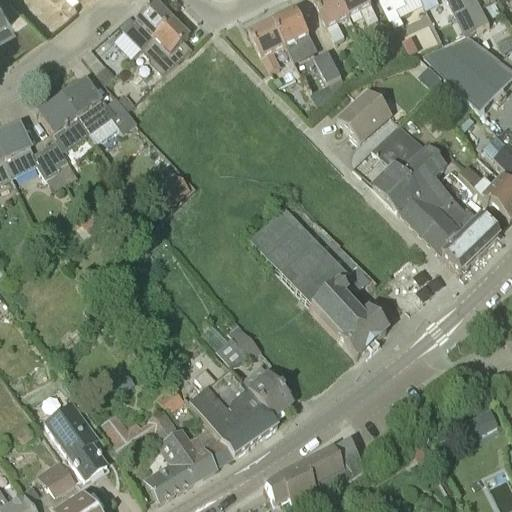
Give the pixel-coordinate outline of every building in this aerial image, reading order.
[(338,0),(323,0),(314,5),(328,33),(335,46),(344,42),(337,29),(350,22),(338,0)] [(366,0),(338,0),(350,22),(362,16),(368,30),(378,25),(372,11),(366,0)] [(387,0),(388,1),(379,5),(393,34),(402,30),(395,16),(405,11),(402,6),(413,0),(387,0)] [(459,0),(444,0),(454,19),(455,19),(466,13),(459,0)] [(474,0),(459,0),(466,13),(468,18),(477,36),(489,30),(474,0)] [(0,31),(12,25),(0,2),(0,31)] [(135,27),(124,38),(140,54),(170,25),(153,8),(134,27),(135,27)] [(296,15),(271,27),(285,53),(292,67),(305,61),(317,55),(296,15)] [(170,25),(140,54),(149,63),(149,66),(162,80),(192,56),(183,46),(187,42),(170,25)] [(271,27),(249,38),(262,65),(263,64),(270,78),(280,73),(272,59),(285,53),(271,27)] [(470,43),(425,61),(480,120),(511,84),(511,77),(498,66),(470,43)] [(328,57),(313,64),(324,92),(341,85),(328,57)] [(504,59),(498,66),(511,77),(511,57),(508,62),(504,59)] [(84,87),(60,104),(87,142),(114,123),(126,139),(135,132),(124,117),(116,106),(115,104),(105,111),(102,107),(99,108),(84,87)] [(368,98),(335,125),(356,150),(389,123),(368,98)] [(124,100),(116,106),(124,117),(133,111),(124,100)] [(60,104),(37,119),(49,136),(54,147),(42,154),(56,177),(67,170),(67,169),(62,159),(87,142),(60,104)] [(388,172),(370,190),(398,219),(399,219),(419,200),(399,179),(424,154),(398,128),(392,134),(392,133),(385,140),(386,140),(371,155),(388,172)] [(18,131),(0,140),(0,163),(2,168),(11,185),(36,173),(44,186),(45,185),(46,187),(58,180),(56,177),(42,154),(32,160),(18,131)] [(495,140),(482,155),(492,167),(511,187),(511,159),(506,153),(507,152),(495,140)] [(434,145),(424,154),(443,172),(453,163),(434,145)] [(419,200),(399,219),(439,261),(439,262),(459,281),(497,243),(499,240),(499,238),(489,228),(485,231),(477,223),(474,226),(451,204),(434,186),(445,174),(443,172),(424,154),(399,179),(419,200)] [(0,163),(0,190),(11,185),(2,168),(0,163)] [(460,178),(457,181),(508,229),(511,224),(511,196),(499,184),(488,194),(466,171),(460,177),(460,178)] [(174,181),(155,199),(168,215),(188,196),(174,181)] [(283,216),(248,249),(308,314),(338,348),(339,347),(351,361),(355,365),(363,358),(367,362),(381,349),(377,345),(384,338),(365,316),(359,321),(342,303),(346,299),(346,298),(352,293),(356,298),(366,289),(366,290),(370,287),(303,216),(294,207),(284,216),(283,216)] [(122,271),(102,284),(110,297),(130,283),(122,271)] [(232,342),(229,345),(242,360),(248,367),(259,359),(241,335),(232,342)] [(260,371),(238,388),(270,426),(291,409),(260,371)] [(204,394),(188,408),(208,433),(219,446),(230,460),(233,463),(254,448),(276,432),(270,426),(238,388),(227,376),(215,386),(204,373),(198,378),(194,382),(204,394)] [(72,408),(44,427),(81,483),(103,469),(92,451),(98,447),(72,408)] [(114,419),(96,430),(120,467),(154,444),(158,450),(156,451),(168,470),(143,484),(158,509),(215,475),(213,471),(230,460),(219,446),(208,433),(189,446),(181,434),(177,437),(163,417),(139,433),(134,426),(124,433),(114,419)] [(463,429),(470,446),(500,434),(493,417),(463,429)] [(457,440),(465,436),(459,427),(452,430),(457,440)] [(408,432),(392,440),(397,450),(413,442),(408,432)] [(347,447),(301,472),(313,494),(331,484),(336,493),(351,483),(363,475),(348,447),(347,447)] [(39,501),(27,509),(29,511),(90,511),(74,489),(58,466),(40,478),(50,493),(47,495),(48,497),(40,502),(39,501)] [(283,496),(252,511),(308,511),(319,505),(313,494),(301,472),(277,485),(283,496)] [(0,496),(0,511),(29,511),(27,509),(22,501),(8,510),(0,496)]
